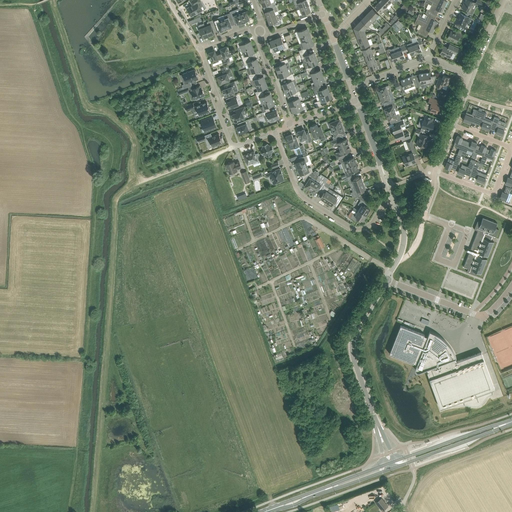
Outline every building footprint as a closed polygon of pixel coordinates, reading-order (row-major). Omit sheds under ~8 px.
[(200,0),(192,0),(190,1),(192,5),(187,8),(191,16),(195,14),(196,15),(202,11),(199,6),(200,5),(201,6),(203,5),(201,2),(201,1),(200,0)] [(298,3),(300,9),(309,5),(307,0),(305,0),(302,1),(300,0),(295,0),(294,1),(295,4),(298,3)] [(380,0),(378,2),(387,11),(389,9),(387,7),(389,5),(384,0),(380,0)] [(428,9),(427,11),(436,15),(439,11),(442,12),(445,7),(429,0),(424,0),(425,0),(424,4),(426,5),(427,3),(431,5),(429,10),(428,9)] [(462,8),(466,10),(468,11),(467,12),(472,15),(475,9),(472,8),(475,2),(469,0),(466,0),(464,4),(462,8)] [(382,16),(387,11),(378,2),(374,7),(376,8),(375,9),(382,16)] [(265,12),(267,18),(276,15),(275,12),(278,11),(276,5),(269,8),(270,11),(265,12)] [(312,11),(309,5),(300,9),(302,14),(299,15),(300,19),(307,16),(306,13),(312,11)] [(369,12),(375,19),(379,15),(373,8),(369,12)] [(240,13),(244,22),(247,21),(250,19),(249,17),(252,16),(249,10),(246,11),(245,11),(244,10),(242,9),(239,10),(240,13)] [(230,13),(233,21),(236,20),(237,24),(240,23),(241,24),(244,22),(240,13),(237,14),(237,13),(237,14),(236,13),(235,12),(233,11),(230,13)] [(417,19),(435,27),(438,22),(434,20),(436,15),(427,11),(426,13),(427,14),(425,18),(421,16),(421,14),(419,13),(417,19)] [(365,16),(371,22),(375,19),(369,12),(365,16)] [(225,19),(223,20),(226,29),(228,29),(231,28),(230,28),(232,27),(230,22),(233,21),(230,13),(225,14),(224,16),(225,19)] [(457,18),(454,23),(460,26),(459,28),(465,31),(467,27),(465,26),(468,20),(471,21),(472,18),(460,13),(458,19),(457,18)] [(278,21),(276,15),(267,18),(270,24),(274,22),(276,25),(282,23),(281,19),(278,21)] [(193,19),(188,21),(190,24),(194,23),(199,21),(202,20),(201,16),(198,18),(193,19)] [(361,20),(368,26),(371,22),(365,16),(361,20)] [(217,18),(212,19),(213,20),(216,28),(219,26),(221,31),(222,31),(225,30),(226,29),(223,20),(220,21),(219,18),(217,18)] [(433,33),(435,27),(417,19),(414,24),(416,25),(417,23),(422,25),(420,30),(418,29),(416,32),(426,37),(429,31),(433,33)] [(208,26),(205,27),(209,36),(210,36),(212,35),(215,34),(214,31),(216,30),(216,28),(213,20),(209,21),(208,22),(207,23),(207,24),(208,26)] [(358,24),(364,30),(368,26),(361,20),(358,24)] [(203,38),(209,36),(205,27),(204,23),(200,24),(199,25),(199,26),(199,27),(199,29),(203,38)] [(298,31),(300,37),(309,33),(307,28),(298,31)] [(356,33),(358,38),(366,35),(364,30),(356,33)] [(447,38),(452,40),(456,42),(459,37),(462,38),(464,33),(458,30),(456,33),(451,31),(447,38)] [(300,37),(302,42),(312,39),(309,33),(300,37)] [(358,38),(360,43),(368,40),(366,35),(358,38)] [(276,39),(279,49),(283,47),(284,50),(289,48),(287,42),(287,41),(283,43),(281,37),(276,39)] [(276,50),(279,49),(276,39),(270,41),(272,47),(269,48),(271,55),(277,53),(276,50)] [(299,50),(300,54),(307,51),(306,48),(314,45),(312,39),(302,42),(304,45),(301,47),(302,49),(299,50)] [(421,39),(412,42),(417,54),(419,53),(419,52),(422,51),(420,46),(423,45),(421,39)] [(241,47),(243,50),(252,46),(250,41),(244,43),(243,40),(236,42),(238,48),(241,47)] [(412,42),(404,45),(406,51),(409,50),(411,55),(414,54),(417,54),(412,42)] [(440,53),(450,58),(452,52),(456,54),(459,49),(450,44),(448,48),(444,46),(440,53)] [(397,46),(395,47),(400,60),(402,59),(405,58),(403,52),(406,51),(404,45),(399,47),(397,46)] [(219,52),(221,59),(223,63),(223,64),(230,61),(229,56),(230,55),(229,53),(227,46),(221,48),(222,51),(219,52)] [(241,55),(243,60),(250,57),(249,54),(254,52),(252,46),(243,50),(244,54),(241,55)] [(362,50),(364,55),(375,51),(374,48),(372,50),(370,46),(362,50)] [(389,48),(386,50),(387,53),(389,58),(392,57),(394,61),(394,62),(397,61),(400,60),(395,47),(392,49),(392,50),(390,51),(389,48)] [(212,62),(221,59),(219,52),(216,53),(215,51),(209,53),(212,62)] [(306,58),(307,61),(316,58),(314,52),(308,54),(307,51),(300,54),(302,59),(306,58)] [(364,55),(366,60),(375,57),(373,54),(376,53),(375,51),(364,55)] [(248,64),(249,68),(259,64),(257,58),(251,60),(250,57),(243,60),(245,65),(248,64)] [(366,60),(368,66),(379,61),(379,59),(376,60),(375,57),(366,60)] [(276,66),(278,72),(287,69),(285,63),(288,62),(287,58),(283,60),(280,61),(281,64),(276,66)] [(306,68),(307,71),(314,68),(313,66),(318,63),(316,58),(307,61),(309,67),(306,68)] [(380,64),(379,61),(368,66),(370,71),(379,68),(378,65),(380,64)] [(248,74),(250,77),(257,75),(255,72),(261,70),(259,64),(249,68),(251,73),(248,74)] [(312,75),(314,79),(323,75),(320,69),(315,71),(314,68),(307,71),(309,77),(312,75)] [(182,85),(183,88),(192,85),(190,82),(198,79),(198,78),(198,77),(197,75),(195,69),(189,71),(188,71),(186,72),(186,73),(183,73),(185,78),(183,79),(185,83),(182,85)] [(230,69),(226,70),(225,70),(222,71),(223,75),(218,77),(220,83),(230,80),(228,77),(232,75),(230,69)] [(286,76),(287,79),(294,76),(293,73),(289,74),(287,69),(278,72),(280,78),(286,76)] [(430,72),(425,73),(426,82),(429,82),(429,83),(430,84),(434,84),(435,80),(436,77),(431,77),(431,76),(430,72)] [(420,79),(417,80),(418,86),(422,85),(424,84),(423,82),(426,82),(425,73),(419,74),(420,79)] [(256,85),(266,81),(263,76),(258,78),(257,75),(250,77),(252,83),(253,86),(256,85)] [(311,83),(313,89),(320,86),(319,83),(325,81),(323,75),(314,79),(315,81),(311,83)] [(436,86),(438,87),(442,88),(444,84),(448,85),(450,78),(443,75),(442,78),(439,77),(437,82),(436,86)] [(282,84),(285,90),(294,86),(292,80),(295,79),(294,76),(287,79),(288,82),(282,84)] [(406,78),(409,87),(415,85),(416,87),(418,86),(417,80),(413,81),(411,76),(406,78)] [(400,86),(401,88),(402,92),(405,91),(404,89),(409,87),(406,78),(401,80),(403,85),(400,86)] [(234,81),(227,84),(228,87),(223,89),(223,91),(224,94),(225,96),(234,93),(233,89),(237,88),(234,81)] [(255,92),(256,95),(263,92),(262,89),(268,87),(266,81),(256,85),(259,90),(255,92)] [(204,95),(201,87),(200,87),(200,86),(192,89),(192,90),(191,91),(195,99),(196,99),(197,99),(199,98),(199,97),(204,95)] [(292,93),(294,96),(301,93),(299,90),(296,92),(294,86),(285,90),(287,95),(292,93)] [(318,93),(320,96),(329,92),(327,87),(321,89),(320,86),(313,89),(315,94),(318,93)] [(377,89),(380,96),(388,93),(389,93),(392,91),(390,88),(387,90),(386,86),(377,89)] [(261,99),(263,102),(272,99),(270,93),(264,95),(263,92),(256,95),(258,100),(261,99)] [(331,98),(329,92),(320,96),(321,100),(314,102),(316,108),(327,104),(326,100),(331,98)] [(289,101),(291,107),(301,103),(300,100),(303,99),(301,93),(294,96),(295,99),(289,101)] [(388,93),(380,96),(380,97),(379,98),(380,100),(382,101),(382,102),(386,101),(387,104),(395,101),(393,95),(390,96),(389,93),(388,93)] [(236,95),(230,97),(231,100),(227,102),(228,103),(227,104),(228,106),(229,106),(230,108),(234,106),(234,107),(239,105),(237,99),(238,98),(236,95)] [(430,97),(428,103),(431,104),(430,106),(431,106),(429,111),(430,111),(430,112),(434,113),(434,112),(437,113),(439,109),(441,105),(438,104),(439,101),(430,97)] [(261,107),(263,112),(270,110),(269,107),(274,105),(272,99),(263,102),(264,106),(261,107)] [(385,108),(384,108),(385,110),(385,111),(385,114),(386,114),(387,114),(395,111),(398,110),(397,107),(396,107),(394,101),(387,104),(386,104),(387,104),(389,103),(390,106),(389,107),(385,108)] [(197,109),(199,116),(211,112),(210,110),(211,110),(210,106),(209,107),(207,102),(196,106),(195,107),(193,103),(185,106),(187,111),(192,109),(192,108),(193,108),(194,110),(197,109)] [(302,107),(301,103),(291,107),(294,113),(299,111),(300,114),(307,111),(305,106),(302,107)] [(236,121),(238,120),(248,116),(244,106),(236,110),(237,113),(232,114),(233,116),(232,116),(233,120),(234,119),(235,121),(236,121)] [(271,113),(270,110),(263,112),(264,115),(267,114),(270,122),(280,118),(277,110),(271,113)] [(466,112),(463,120),(471,123),(472,121),(477,123),(482,111),(477,110),(475,115),(466,112)] [(387,115),(386,116),(387,118),(388,119),(389,121),(390,120),(395,118),(396,122),(401,120),(398,113),(397,114),(395,111),(387,114),(387,115)] [(482,111),(477,123),(482,124),(481,127),(489,130),(494,118),(493,118),(492,122),(484,119),(487,113),(482,111)] [(421,118),(418,126),(422,127),(421,130),(427,132),(428,129),(432,131),(432,130),(433,129),(434,127),(433,126),(435,123),(432,122),(433,117),(426,115),(425,119),(421,118)] [(210,117),(202,120),(204,127),(201,129),(202,133),(206,131),(206,132),(217,127),(213,117),(210,118),(210,117)] [(336,117),(327,121),(328,124),(328,125),(330,125),(331,125),(333,129),(343,125),(341,122),(340,122),(339,119),(337,120),(336,117)] [(494,118),(489,130),(490,128),(497,130),(496,133),(502,135),(506,126),(496,122),(498,120),(494,118)] [(239,126),(237,127),(238,129),(237,129),(237,130),(238,131),(238,132),(239,132),(239,134),(249,130),(248,128),(248,127),(249,127),(249,126),(249,125),(249,124),(251,124),(249,119),(241,122),(243,125),(239,126)] [(393,131),(394,133),(403,130),(406,128),(403,119),(401,120),(396,122),(395,122),(396,125),(395,125),(395,126),(392,127),(392,128),(393,131)] [(312,126),(310,127),(312,132),(314,136),(315,140),(320,138),(321,141),(326,139),(325,136),(324,133),(322,128),(321,126),(318,127),(317,124),(316,125),(316,124),(315,124),(314,124),(313,125),(312,125),(312,126),(311,126),(312,126)] [(343,125),(333,129),(335,136),(333,137),(334,140),(339,138),(341,137),(340,134),(344,132),(343,129),(344,129),(343,125)] [(308,140),(308,139),(309,142),(312,141),(308,131),(305,132),(304,129),(298,132),(301,140),(307,138),(308,140)] [(404,133),(403,130),(394,133),(395,136),(396,139),(397,139),(400,138),(401,138),(402,141),(411,138),(409,133),(406,134),(406,132),(404,133)] [(420,133),(416,144),(426,148),(427,143),(429,140),(428,139),(429,136),(420,133)] [(219,134),(209,137),(210,142),(207,143),(208,148),(212,146),(212,147),(213,146),(214,148),(218,146),(217,145),(223,143),(222,142),(223,142),(222,138),(221,138),(219,134)] [(295,148),(300,146),(296,136),(293,137),(292,134),(285,136),(289,146),(294,144),(295,147),(295,148)] [(457,136),(453,146),(460,148),(457,155),(461,156),(466,142),(462,140),(462,138),(457,136)] [(338,145),(340,148),(349,144),(347,138),(340,141),(339,138),(334,140),(331,141),(333,146),(335,145),(335,146),(338,145)] [(411,139),(406,141),(409,149),(415,147),(411,139)] [(466,142),(461,156),(464,157),(467,150),(473,152),(471,156),(472,157),(477,143),(472,141),(471,143),(466,142)] [(260,149),(262,154),(263,155),(263,154),(266,156),(266,157),(272,154),(273,151),(274,151),(272,145),(271,145),(268,144),(268,143),(262,145),(262,146),(263,146),(261,149),(260,149)] [(477,143),(472,157),(476,158),(478,154),(483,156),(486,149),(486,147),(481,145),(480,147),(476,145),(477,143)] [(338,159),(346,156),(345,153),(351,150),(349,144),(340,148),(341,151),(338,152),(338,153),(336,154),(338,159)] [(483,156),(480,163),(484,164),(487,157),(493,159),(496,151),(491,148),(490,151),(486,149),(483,156)] [(262,161),(259,153),(255,154),(254,151),(244,155),(247,164),(253,162),(253,164),(258,162),(258,163),(262,161)] [(406,166),(416,162),(413,153),(402,157),(406,166)] [(297,162),(296,163),(296,165),(297,168),(298,169),(307,165),(312,163),(308,155),(307,155),(300,157),(296,159),(296,160),(297,159),(298,162),(297,162)] [(449,158),(445,168),(450,170),(451,167),(456,169),(461,157),(457,155),(454,161),(449,158)] [(341,162),(343,168),(347,167),(356,163),(356,162),(357,161),(355,158),(354,159),(354,157),(341,162)] [(460,168),(458,173),(464,175),(465,172),(471,174),(476,161),(471,159),(468,166),(462,164),(461,168),(460,168)] [(230,163),(229,162),(228,164),(226,164),(227,166),(226,168),(228,168),(230,174),(237,171),(237,169),(242,167),(239,161),(234,163),(234,162),(230,163)] [(476,161),(471,174),(478,177),(477,180),(484,183),(487,174),(477,170),(479,165),(475,164),(476,161)] [(356,163),(347,167),(348,171),(344,172),(345,175),(347,177),(354,175),(353,172),(359,170),(358,169),(359,168),(358,165),(357,166),(356,163)] [(307,165),(298,169),(299,172),(300,175),(301,174),(303,173),(304,173),(305,177),(304,177),(303,179),(309,174),(313,171),(311,168),(310,167),(308,168),(307,165)] [(269,173),(266,174),(267,177),(271,176),(272,175),(275,183),(277,182),(278,183),(279,183),(280,182),(280,181),(284,180),(282,175),(283,174),(281,169),(280,170),(280,169),(275,170),(269,173)] [(245,183),(251,181),(249,177),(248,174),(247,171),(242,173),(245,183)] [(303,179),(304,181),(307,183),(306,184),(305,186),(305,187),(307,189),(307,188),(308,188),(310,189),(315,181),(318,177),(319,176),(314,172),(313,171),(309,174),(303,179)] [(353,182),(355,186),(364,183),(361,177),(359,177),(359,176),(355,177),(354,174),(354,175),(347,177),(350,183),(353,182)] [(315,181),(310,189),(312,191),(312,192),(314,193),(315,193),(316,193),(318,190),(320,191),(324,185),(325,184),(326,182),(318,177),(315,181)] [(324,185),(320,191),(323,193),(321,196),(322,197),(322,198),(321,199),(327,202),(332,194),(328,191),(330,188),(328,187),(330,184),(326,182),(325,184),(324,185)] [(358,196),(359,196),(365,194),(364,191),(364,189),(366,188),(364,183),(355,186),(356,190),(353,192),(355,197),(358,196)] [(502,192),(500,198),(502,199),(505,200),(504,201),(509,203),(510,201),(509,201),(510,199),(511,194),(511,188),(507,187),(505,193),(504,192),(502,192)] [(332,194),(327,202),(332,205),(332,204),(336,207),(343,197),(337,193),(334,191),(332,194)] [(358,210),(367,215),(370,210),(368,209),(369,208),(366,206),(367,203),(366,202),(366,201),(365,198),(366,197),(365,194),(359,196),(360,200),(361,200),(358,204),(361,206),(358,210)] [(353,212),(350,217),(356,221),(358,219),(361,221),(361,219),(363,221),(367,215),(358,210),(356,214),(353,212)] [(498,222),(483,217),(482,221),(478,220),(472,235),(476,236),(471,250),(468,249),(466,252),(470,254),(464,268),(469,269),(467,273),(476,276),(477,273),(481,275),(487,260),(482,258),(484,255),(488,257),(494,243),(490,241),(493,235),(496,237),(499,228),(496,227),(498,222)] [(320,237),(315,239),(320,249),(324,246),(320,237)] [(401,325),(390,353),(414,363),(414,362),(417,363),(416,366),(415,368),(416,369),(416,370),(417,371),(418,372),(422,370),(427,369),(428,371),(427,372),(441,408),(447,406),(451,405),(456,404),(459,404),(462,404),(464,403),(466,403),(469,404),(470,404),(473,404),(474,405),(477,404),(478,404),(481,403),(482,402),(483,400),(485,398),(486,396),(487,395),(488,394),(492,393),(493,393),(493,392),(492,392),(491,389),(495,388),(482,352),(457,361),(456,358),(455,354),(453,350),(451,347),(448,344),(445,340),(441,337),(437,334),(433,332),(430,331),(428,336),(424,335),(425,334),(401,325)] [(381,498),(376,502),(383,511),(388,506),(381,498)]
